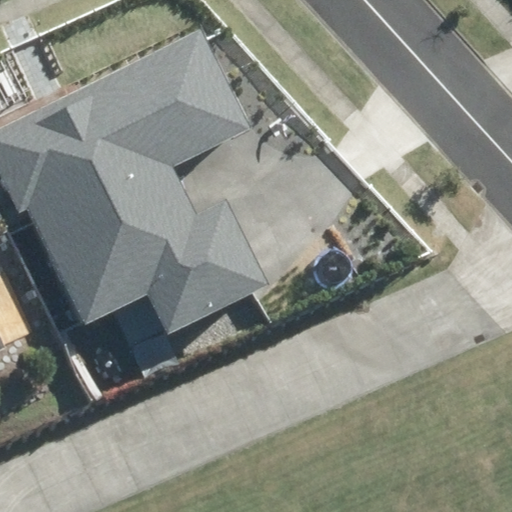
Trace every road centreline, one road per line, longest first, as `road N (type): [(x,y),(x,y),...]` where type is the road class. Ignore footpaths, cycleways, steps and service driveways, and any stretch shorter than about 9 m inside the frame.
road 1 (residential): [(511,279),(14,511)]
road 2 (residential): [(375,0),(511,150)]
